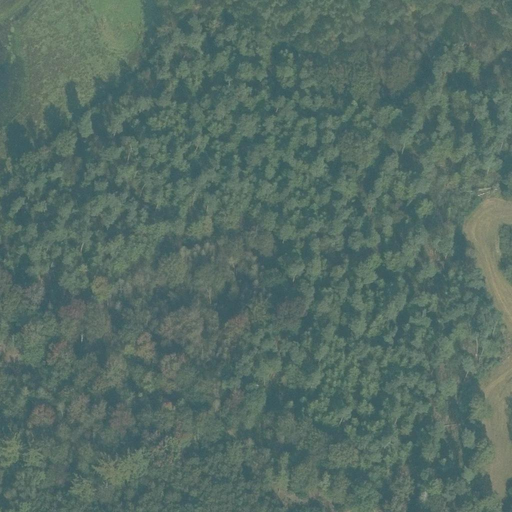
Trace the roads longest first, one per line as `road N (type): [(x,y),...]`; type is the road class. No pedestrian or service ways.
road 1 (track): [(247,442),(461,0)]
road 2 (track): [(396,511),(0,324)]
